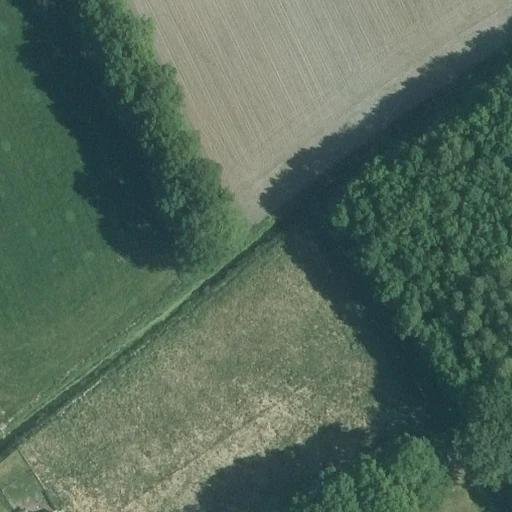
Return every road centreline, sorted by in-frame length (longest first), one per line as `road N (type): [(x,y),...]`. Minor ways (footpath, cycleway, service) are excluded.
road 1 (track): [(475,440),(331,218),(511,77)]
road 2 (unclassified): [(357,511),(511,418)]
